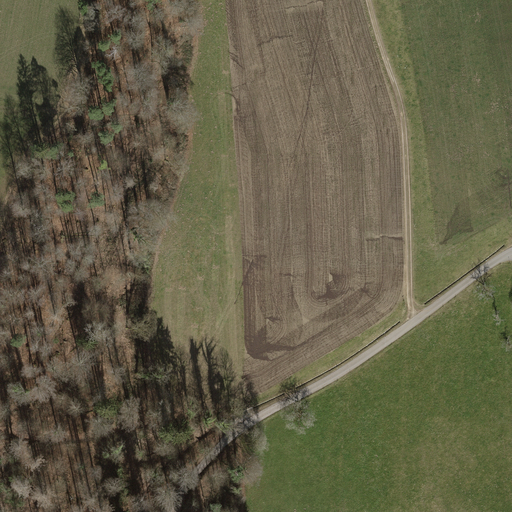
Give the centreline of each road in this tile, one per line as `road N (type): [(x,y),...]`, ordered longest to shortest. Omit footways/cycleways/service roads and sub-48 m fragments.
road 1 (unclassified): [(511,252),(343,371),(225,441),(166,511)]
road 2 (track): [(416,320),(403,106),(371,0)]
